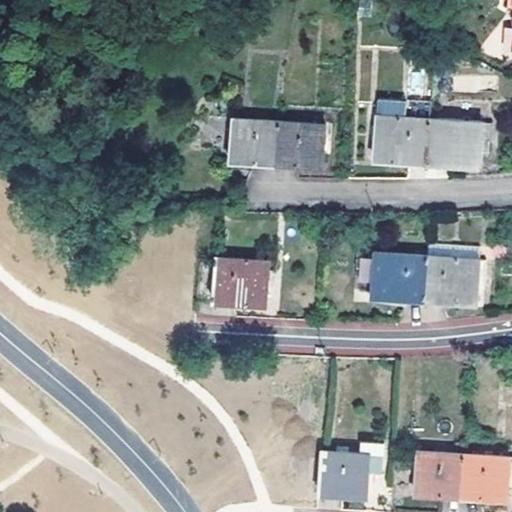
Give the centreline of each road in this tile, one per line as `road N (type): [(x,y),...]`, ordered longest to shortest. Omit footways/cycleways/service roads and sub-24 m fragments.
road 1 (residential): [(197,330),(396,338),(511,329)]
road 2 (residential): [(247,191),(511,188)]
road 3 (secondary): [(0,333),(140,457),(183,511)]
